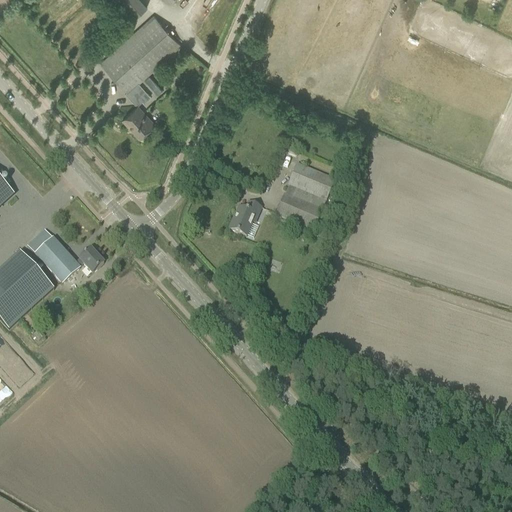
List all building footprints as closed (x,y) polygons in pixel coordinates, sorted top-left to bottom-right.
[(111,0),(131,21),(147,7),(140,0),(111,0)] [(43,16),(52,25),(67,11),(58,2),(43,16)] [(138,84),(180,46),(153,16),(100,64),(126,92),(125,94),(137,107),(122,120),(139,138),(152,126),(142,115),(144,114),(137,106),(142,102),(144,103),(150,97),(138,84)] [(162,69),(155,75),(160,82),(161,81),(165,85),(171,80),(162,69)] [(314,232),(335,181),(297,165),(288,186),(289,187),(285,196),(284,196),(276,216),(314,232)] [(0,207),(13,196),(0,181),(0,207)] [(238,209),(229,231),(246,238),(247,237),(253,240),(258,229),(251,226),(255,216),(258,217),(261,209),(248,204),(245,211),(238,209)] [(62,286),(80,270),(79,269),(83,266),(92,276),(104,265),(91,251),(75,265),(45,232),(27,248),(35,256),(46,268),(60,284),(62,286)] [(0,303),(35,271),(19,254),(0,271),(0,303)] [(37,274),(0,306),(0,322),(9,332),(54,292),(37,274)]
